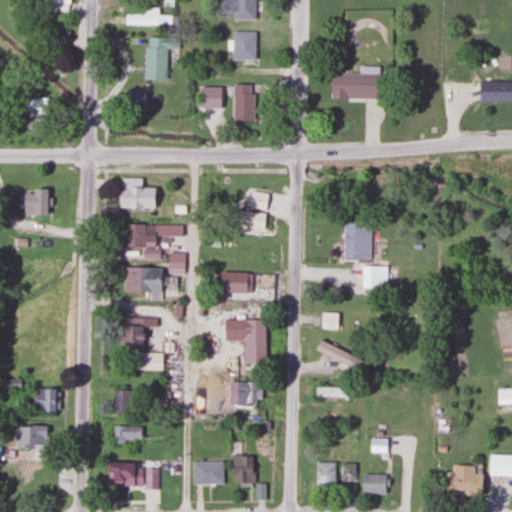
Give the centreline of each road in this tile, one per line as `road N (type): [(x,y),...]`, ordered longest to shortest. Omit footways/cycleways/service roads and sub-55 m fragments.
road 1 (residential): [(511,140),(293,153),(0,156)]
road 2 (residential): [(80,511),(91,0)]
road 3 (residential): [(291,511),(298,0)]
